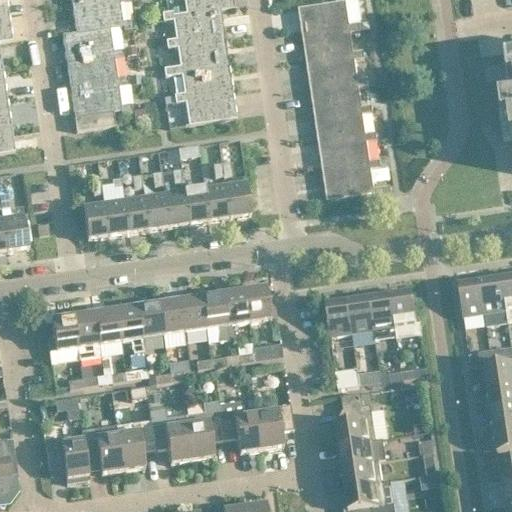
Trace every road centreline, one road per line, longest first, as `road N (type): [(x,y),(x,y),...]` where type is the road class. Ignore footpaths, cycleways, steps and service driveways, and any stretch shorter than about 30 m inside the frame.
road 1 (residential): [(73,282),(31,0)]
road 2 (residential): [(294,247),(257,0)]
road 3 (residential): [(274,250),(304,466),(292,482)]
road 4 (residential): [(511,238),(371,255),(294,247)]
road 5 (residential): [(31,511),(0,295)]
road 6 (residential): [(274,250),(73,282)]
road 7 (residential): [(292,482),(110,511)]
